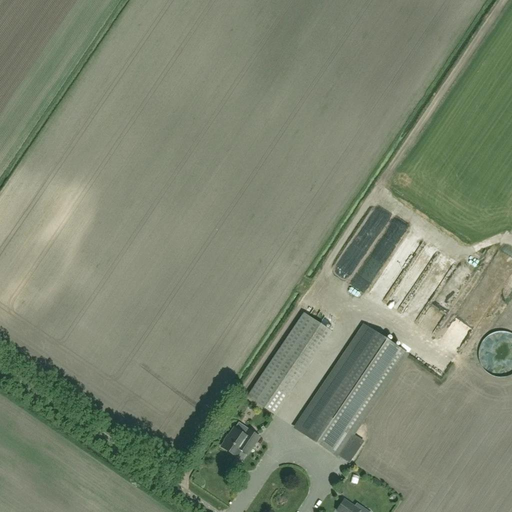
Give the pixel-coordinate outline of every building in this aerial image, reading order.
[(498,254),(511,262),(511,249),(504,245),(498,254)] [(366,268),(354,292),(362,296),(374,272),(366,268)] [(331,332),(304,314),(248,397),(274,415),(331,332)] [(295,429),(306,436),(340,459),(341,458),(349,463),(364,442),(352,434),(406,354),(365,326),(295,429)] [(430,350),(424,356),(432,364),(438,358),(430,350)] [(244,436),(234,429),(229,436),(228,436),(224,441),(225,442),(221,447),(236,458),(241,451),(247,456),(259,438),(248,430),(244,436)] [(357,511),(359,510),(344,500),(337,511),(357,511)]
